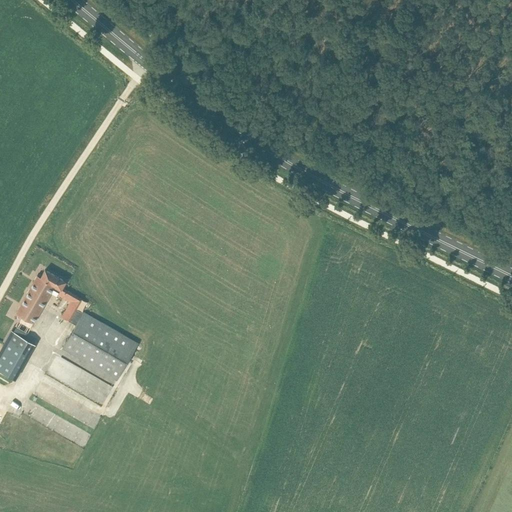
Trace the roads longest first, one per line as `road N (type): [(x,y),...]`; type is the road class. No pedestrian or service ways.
road 1 (primary): [(511,276),(268,151),(147,61)]
road 2 (unclassified): [(0,291),(147,61)]
